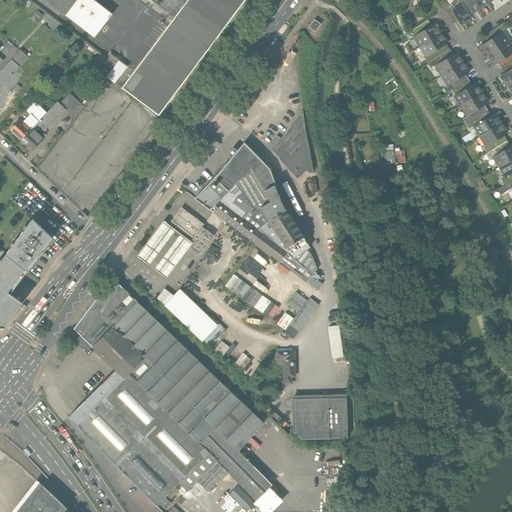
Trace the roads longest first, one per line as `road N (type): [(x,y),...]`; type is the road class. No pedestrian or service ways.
road 1 (secondary): [(103,240),(286,0)]
road 2 (primary): [(114,511),(17,381)]
road 3 (secondary): [(17,381),(77,297),(98,247)]
road 4 (secondary): [(98,247),(1,362)]
road 5 (primary): [(3,399),(92,511)]
road 6 (residential): [(103,240),(0,143)]
